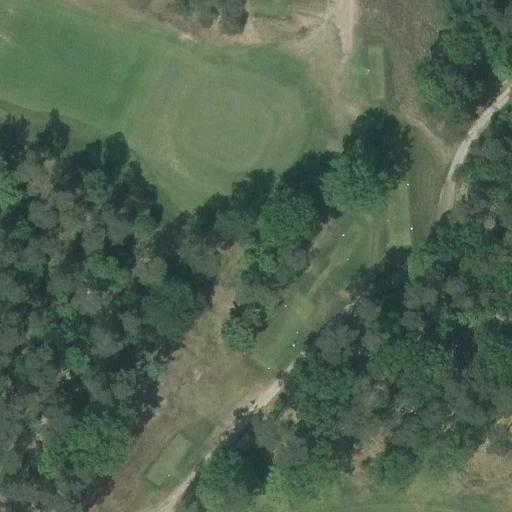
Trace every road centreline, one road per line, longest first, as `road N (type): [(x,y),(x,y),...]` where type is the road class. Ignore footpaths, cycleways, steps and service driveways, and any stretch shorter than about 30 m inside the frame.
road 1 (track): [(150,511),(184,503),(511,96)]
road 2 (track): [(394,245),(511,345)]
